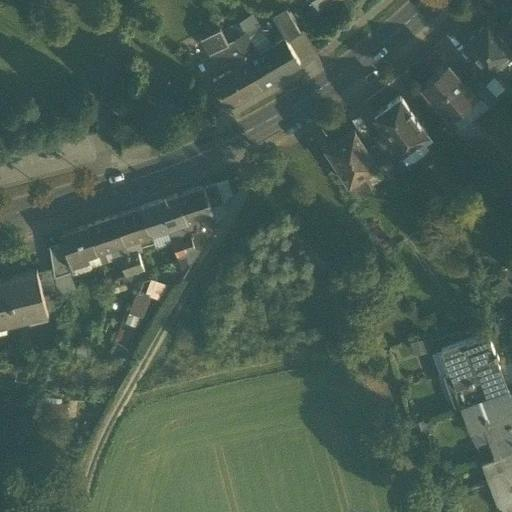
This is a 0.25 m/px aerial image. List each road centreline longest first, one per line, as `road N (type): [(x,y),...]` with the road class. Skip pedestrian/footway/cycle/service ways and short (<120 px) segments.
road 1 (primary): [(0,218),(110,190),(265,124),(336,80),(432,0)]
road 2 (track): [(84,460),(253,165)]
